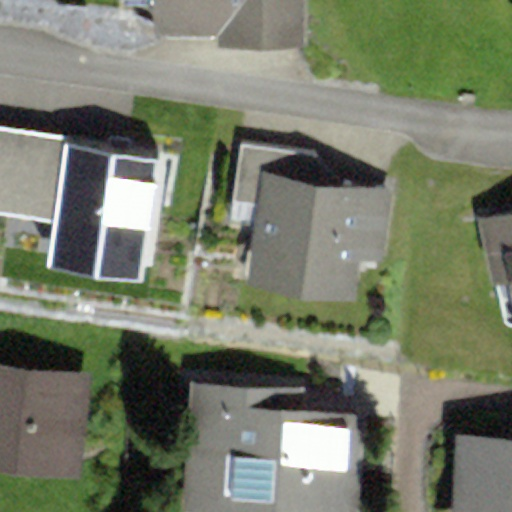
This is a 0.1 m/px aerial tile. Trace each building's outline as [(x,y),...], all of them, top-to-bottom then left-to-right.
[(152,0),(153,13),(218,14),(218,28),(311,29),(311,0),(152,0)] [(66,133),(0,122),(0,205),(53,213),(66,133)] [(169,150),(66,133),(53,213),(46,254),(151,269),(169,150)] [(232,194),(265,199),(271,164),(275,142),(241,137),(232,194)] [(390,184),(271,164),(265,199),(254,267),(350,283),(356,246),(379,250),(390,184)] [(511,203),(476,213),(492,275),(508,271),(511,288),(511,203)] [(93,368),(0,360),(0,454),(85,461),(93,368)] [(301,381),(190,373),(180,504),(295,511),(347,511),(356,401),(300,397),(301,381)] [(511,511),(511,429),(454,426),(449,511),(511,511)]
